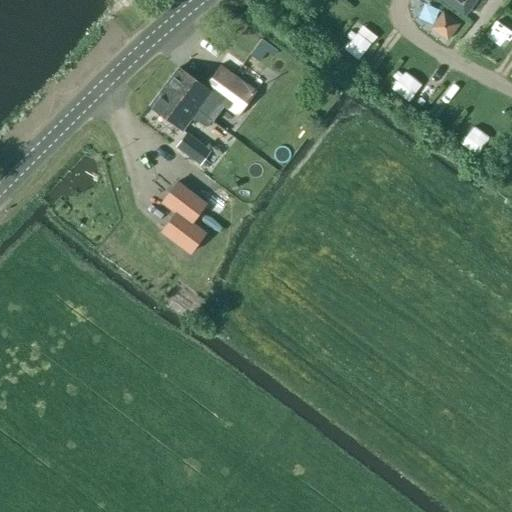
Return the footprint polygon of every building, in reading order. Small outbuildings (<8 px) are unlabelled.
[(305,0),(300,8),(315,18),(326,0),(305,0)] [(482,16),(492,5),(487,0),(481,0),(474,8),(482,16)] [(447,40),(459,23),(443,11),(430,29),(447,40)] [(361,51),(374,36),(354,18),(340,33),(361,51)] [(241,74),(255,83),(275,53),(261,44),(241,74)] [(178,67),(164,87),(196,111),(197,109),(211,119),(216,112),(203,102),(208,94),(238,116),(256,91),(220,64),(204,87),(178,67)] [(164,87),(150,106),(181,130),(196,111),(164,87)] [(150,107),(143,115),(156,126),(163,119),(150,107)] [(175,147),(202,166),(212,151),(185,132),(175,147)] [(206,208),(176,186),(161,206),(174,216),(159,236),(190,258),(205,238),(191,228),(206,208)]
